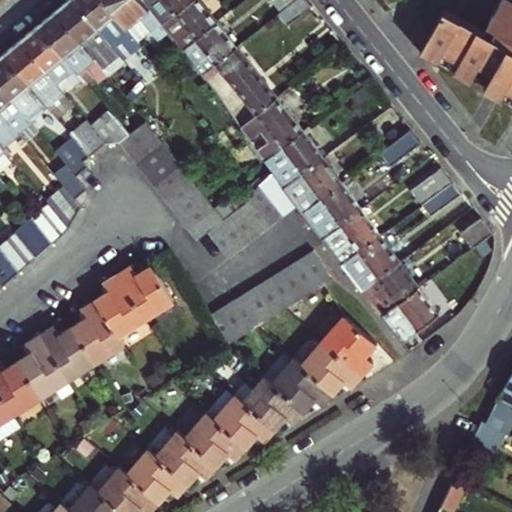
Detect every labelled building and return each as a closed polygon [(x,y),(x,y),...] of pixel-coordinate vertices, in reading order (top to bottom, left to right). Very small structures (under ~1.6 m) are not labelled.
[(68,0),(57,9),(98,58),(109,49),(124,67),(129,63),(125,58),(78,0),(68,0)] [(78,0),(125,58),(144,43),(141,40),(137,34),(108,0),(78,0)] [(108,0),(137,34),(141,40),(152,31),(160,40),(171,31),(145,0),(108,0)] [(152,0),(161,11),(170,3),(178,13),(193,0),(152,0)] [(202,0),(193,0),(178,13),(187,24),(177,32),(188,46),(190,45),(198,39),(220,21),(202,0)] [(283,0),(280,3),(287,12),(302,0),(283,0)] [(310,0),(302,0),(287,12),(296,23),(316,7),(310,0)] [(511,0),(502,0),(490,23),(492,24),(498,27),(493,35),(487,32),(448,9),(424,51),(440,60),(440,59),(444,51),(463,62),(459,69),(458,71),(474,80),(482,65),(495,72),(487,87),(505,97),(506,95),(510,88),(511,89),(511,0)] [(57,9),(40,24),(78,70),(79,72),(88,65),(102,82),(112,75),(98,58),(57,9)] [(241,48),(220,21),(198,39),(219,65),(241,48)] [(40,24),(23,38),(61,84),(78,70),(40,24)] [(493,35),(498,27),(492,24),(487,32),(493,35)] [(61,84),(23,38),(6,52),(49,105),(66,91),(61,84)] [(219,65),(198,39),(190,45),(210,71),(219,65)] [(241,48),(219,65),(240,91),(261,74),(241,48)] [(444,51),(440,59),(459,69),(463,62),(444,51)] [(6,52),(0,56),(0,79),(32,119),(49,105),(6,52)] [(261,74),(240,91),(259,114),(280,97),(261,74)] [(0,79),(0,105),(20,130),(33,119),(32,119),(0,79)] [(306,130),(280,97),(259,114),(248,123),(260,139),(271,130),(276,137),(272,140),(273,142),(265,148),(264,149),(267,150),(272,157),(273,156),(284,147),(306,130)] [(20,130),(0,105),(0,139),(5,146),(22,132),(20,130)] [(92,123),(107,142),(122,141),(121,139),(129,133),(118,118),(109,108),(92,123)] [(70,131),(78,142),(89,154),(90,156),(107,142),(92,123),(88,117),(70,131)] [(122,141),(130,150),(155,130),(147,119),(129,133),(121,139),(122,141)] [(415,129),(382,153),(394,168),(426,143),(415,129)] [(130,150),(138,161),(164,141),(155,130),(130,150)] [(306,130),(284,147),(303,174),(325,157),(306,130)] [(0,155),(7,164),(15,158),(5,146),(0,139),(0,155)] [(138,161),(146,172),(172,152),(164,141),(138,161)] [(75,170),(79,175),(91,165),(85,158),(89,154),(78,142),(62,155),(70,164),(75,170)] [(284,147),(273,156),(293,182),(303,174),(284,147)] [(172,152),(146,172),(155,183),(181,163),(172,152)] [(314,189),(321,198),(344,182),(325,157),(303,174),(293,182),(291,183),(302,198),(314,189)] [(181,163),(155,183),(163,193),(189,173),(181,163)] [(88,187),(79,175),(75,170),(70,164),(57,174),(65,184),(76,198),(88,187)] [(414,191),(424,204),(455,180),(445,167),(414,191)] [(296,200),(286,187),(274,170),(261,181),(283,211),(296,200)] [(163,193),(171,204),(197,184),(189,173),(163,193)] [(455,180),(424,204),(433,215),(465,191),(455,180)] [(283,211),(261,181),(254,188),(250,191),(272,219),(283,211)] [(321,198),(341,225),(363,208),(344,182),(321,198)] [(50,201),(51,203),(71,226),(84,207),(76,198),(65,184),(63,186),(48,198),(50,201)] [(171,204),(180,215),(206,195),(197,184),(171,204)] [(250,191),(240,200),(261,228),(272,219),(250,191)] [(180,215),(189,226),(215,207),(206,195),(180,215)] [(314,204),(309,208),(328,235),(341,225),(321,198),(314,204)] [(240,200),(229,209),(250,236),(261,228),(240,200)] [(51,203),(43,210),(34,218),(35,219),(37,222),(55,243),(71,226),(51,203)] [(189,226),(196,236),(207,228),(219,219),(222,216),(215,207),(189,226)] [(348,261),(361,252),(383,235),(363,208),(341,225),(328,235),(348,261)] [(250,236),(229,209),(222,216),(219,219),(239,245),(250,236)] [(464,231),(476,247),(492,234),(496,231),(484,216),(464,231)] [(239,245),(219,219),(207,228),(227,254),(239,245)] [(21,236),(39,258),(51,247),(55,243),(37,222),(21,236)] [(361,252),(379,277),(401,260),(383,235),(361,252)] [(5,249),(24,271),(39,258),(21,236),(5,249)] [(314,246),(302,253),(320,281),(324,279),(331,274),(314,246)] [(0,252),(0,279),(6,287),(24,271),(5,249),(0,252)] [(379,277),(361,252),(348,261),(360,278),(363,276),(369,285),(379,277)] [(302,253),(291,260),(308,289),(320,281),(302,253)] [(308,289),(291,260),(280,268),(297,296),(308,289)] [(422,288),(401,260),(379,277),(369,285),(364,289),(385,316),(422,288)] [(123,273),(150,319),(162,312),(160,309),(175,300),(154,265),(140,274),(135,266),(123,273)] [(280,268),(268,275),(285,303),(297,296),(280,268)] [(99,299),(121,334),(134,325),(136,328),(150,319),(123,273),(107,282),(112,290),(99,299)] [(268,275),(256,282),(274,311),(284,304),(285,303),(268,275)] [(274,311),(256,282),(245,290),(261,318),(274,311)] [(403,340),(440,312),(422,288),(385,316),(403,340)] [(261,318),(245,290),(233,297),(250,325),(254,323),(261,318)] [(233,297),(222,304),(238,333),(250,325),(233,297)] [(76,324),(99,360),(111,353),(113,356),(128,347),(121,334),(99,299),(85,307),(90,316),(76,324)] [(238,333),(222,304),(209,312),(226,341),(238,333)] [(331,326),(321,337),(363,374),(374,361),(369,357),(381,345),(379,342),(347,314),(334,328),(331,326)] [(85,369),(99,360),(76,324),(63,332),(58,325),(45,333),(74,380),(87,372),(85,369)] [(58,389),(74,380),(45,333),(30,342),(34,349),(21,357),(44,394),(57,386),(58,389)] [(312,352),(301,364),(332,393),(344,380),(351,387),(363,374),(321,337),(309,350),(312,352)] [(282,371),(273,381),(304,410),(314,398),(322,405),(332,393),(301,364),(291,356),(280,368),(282,371)] [(29,403),(44,394),(21,357),(7,366),(2,359),(0,360),(0,384),(18,414),(31,406),(29,403)] [(251,390),(243,399),(275,427),(283,418),(290,424),(304,410),(273,381),(263,372),(249,388),(251,390)] [(511,374),(500,397),(511,403),(511,374)] [(0,438),(24,423),(18,414),(0,384),(0,438)] [(224,408),(215,418),(246,445),(254,435),(262,442),(275,427),(243,399),(234,390),(220,405),(224,408)] [(489,420),(500,426),(511,432),(511,403),(500,397),(495,408),(489,420)] [(196,423),(186,434),(217,462),(225,453),(233,460),(246,445),(215,418),(205,408),(194,421),(196,423)] [(489,420),(478,443),(489,448),(500,426),(489,420)] [(165,444),(157,453),(188,480),(196,471),(204,477),(217,462),(186,434),(177,426),(163,442),(165,444)] [(137,459),(128,471),(158,498),(166,488),(174,495),(188,480),(157,453),(147,444),(135,457),(137,459)] [(106,478),(99,487),(126,511),(131,511),(137,506),(143,511),(145,511),(158,498),(128,471),(117,461),(104,476),(106,478)] [(462,475),(447,506),(457,511),(473,481),(462,475)] [(84,497),(74,507),(79,511),(126,511),(99,487),(92,481),(81,494),(84,497)] [(53,511),(79,511),(74,507),(64,498),(52,511),(53,511)]
